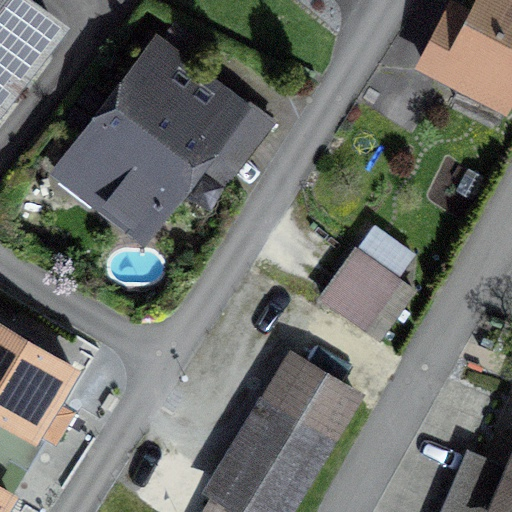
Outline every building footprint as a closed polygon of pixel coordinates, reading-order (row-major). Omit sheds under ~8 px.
[(0,0),(0,113),(58,38),(7,0),(0,0)] [(500,126),(511,102),(511,8),(495,0),(474,0),(464,20),(446,11),(410,80),(500,126)] [(244,113),(154,44),(48,184),(138,252),(244,113)] [(393,286),(351,260),(319,311),(361,337),(393,286)] [(75,366),(0,321),(0,415),(33,435),(75,366)] [(217,511),(287,511),(352,404),(286,364),(203,503),(217,511)] [(511,511),(511,456),(503,478),(488,511),(511,511)] [(488,511),(503,478),(465,461),(442,511),(488,511)]
